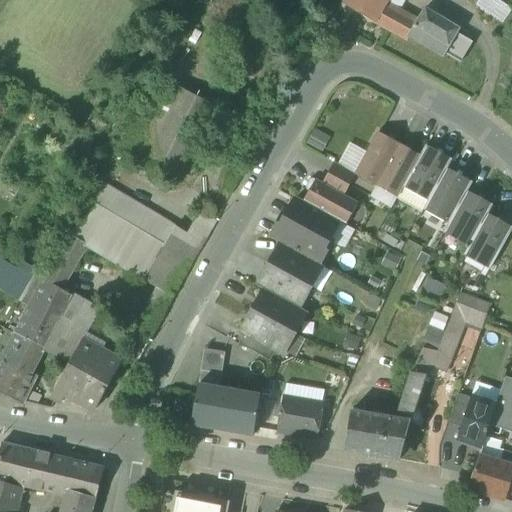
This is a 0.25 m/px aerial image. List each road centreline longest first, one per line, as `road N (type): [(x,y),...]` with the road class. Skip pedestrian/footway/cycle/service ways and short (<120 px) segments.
road 1 (tertiary): [(511,158),(479,125),(363,66),(338,65),(319,76),(178,327),(135,444)]
road 2 (residential): [(135,444),(465,511)]
road 3 (tertiary): [(0,414),(135,444)]
